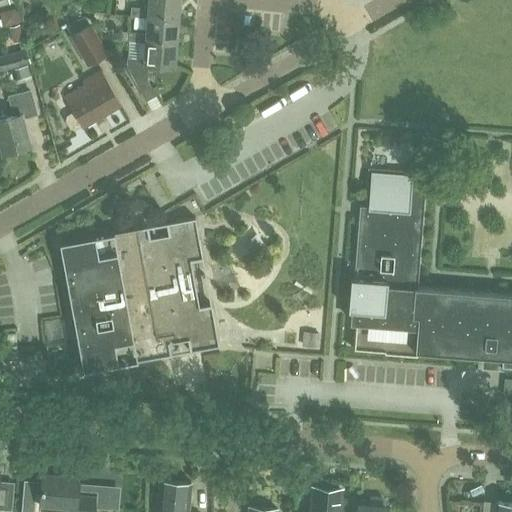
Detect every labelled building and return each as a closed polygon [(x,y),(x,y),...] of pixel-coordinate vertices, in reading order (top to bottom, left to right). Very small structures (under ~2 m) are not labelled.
[(179,16),(180,0),(149,0),(148,8),(133,7),(132,16),(148,17),(148,14),(179,16)] [(0,13),(4,27),(19,23),(15,7),(0,11),(0,13)] [(178,40),(179,16),(148,14),(148,17),(147,33),(131,32),(114,30),(113,39),(130,41),(146,42),(146,38),(178,40)] [(88,66),(109,53),(91,22),(69,34),(88,66)] [(27,49),(24,39),(25,39),(21,24),(10,27),(14,42),(19,41),(22,50),(0,55),(0,70),(31,62),(27,49)] [(176,66),(178,40),(146,38),(146,42),(130,41),(129,41),(128,57),(127,66),(134,78),(148,79),(149,64),(176,66)] [(511,57),(465,55),(465,47),(448,46),(447,66),(441,66),(439,112),(511,115),(511,57)] [(17,78),(30,75),(28,65),(15,69),(17,78)] [(83,125),(119,103),(99,70),(82,80),(86,87),(67,98),(74,110),(67,115),(65,119),(70,128),(75,128),(82,124),(83,125)] [(31,144),(24,118),(38,114),(31,89),(8,95),(14,116),(0,119),(0,141),(3,152),(5,151),(9,155),(16,153),(17,148),(31,144)] [(167,117),(182,112),(179,104),(170,107),(166,95),(152,100),(157,112),(164,109),(167,117)] [(413,181),(414,176),(373,173),(369,218),(360,217),(355,280),(351,279),(348,312),(353,312),(352,324),(356,324),(353,350),(385,353),(384,355),(416,358),(417,354),(502,361),(501,370),(511,370),(511,296),(418,289),(426,182),(413,181)] [(188,259),(199,257),(192,214),(165,218),(167,230),(147,233),(145,222),(64,235),(86,371),(167,358),(165,346),(185,343),(187,354),(214,350),(207,305),(195,307),(188,259)] [(69,319),(57,322),(61,336),(73,333),(69,319)] [(95,511),(97,496),(77,494),(78,475),(43,472),(42,484),(26,482),(24,502),(28,502),(26,511),(47,511),(48,507),(56,507),(56,511),(68,511),(67,511),(95,511)] [(191,511),(189,511),(192,482),(160,479),(156,511),(191,511)] [(0,508),(12,510),(14,481),(0,480),(0,508)] [(345,511),(347,497),(340,497),(341,488),(314,486),(311,511),(345,511)] [(386,505),(386,500),(383,496),(371,495),(367,499),(366,504),(358,503),(357,511),(393,511),(394,511),(390,507),(387,507),(387,505),(386,505)] [(497,501),(484,501),(482,511),(511,511),(511,502),(497,501)]
